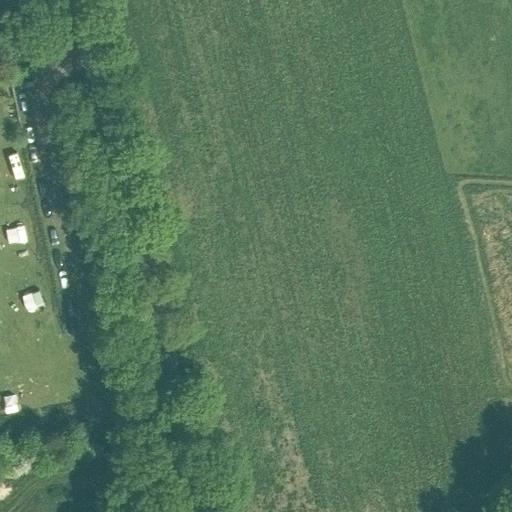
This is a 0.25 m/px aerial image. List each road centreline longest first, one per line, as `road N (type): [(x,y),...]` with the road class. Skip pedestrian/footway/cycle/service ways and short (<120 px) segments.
road 1 (unclassified): [(205,511),(82,0)]
road 2 (track): [(99,69),(71,76),(135,384),(94,390)]
